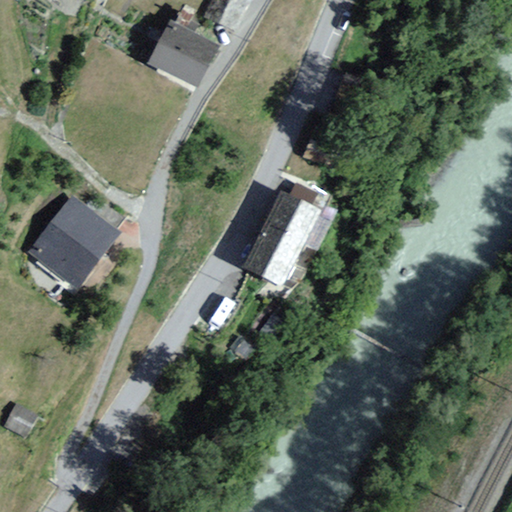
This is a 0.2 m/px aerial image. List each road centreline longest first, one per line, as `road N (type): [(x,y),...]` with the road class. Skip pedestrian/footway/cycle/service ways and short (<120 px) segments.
road 1 (residential): [(59,511),(254,211),(335,0)]
road 2 (track): [(147,214),(98,184),(39,127),(0,110)]
